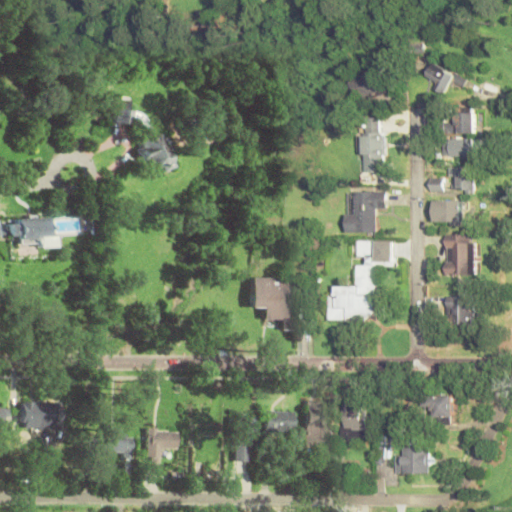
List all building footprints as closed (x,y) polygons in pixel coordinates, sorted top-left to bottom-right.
[(438,83),(436,87),(446,94),(454,81),(463,87),(467,80),(438,61),(427,76),(438,83)] [(391,90),(385,70),(350,79),(356,99),(391,90)] [(479,133),(479,111),(458,111),(458,133),(479,133)] [(365,171),(389,171),(389,129),(365,129),(365,171)] [(134,138),(146,170),(158,165),(161,171),(170,168),(156,130),(134,138)] [(452,137),(452,156),(479,156),(479,137),(452,137)] [(477,167),(452,167),(452,177),(460,177),(460,189),(477,189),(477,167)] [(377,209),(388,209),(388,191),(347,191),(347,232),(377,232),(377,209)] [(469,200),(436,200),(436,221),(469,221),(469,200)] [(49,217),(7,217),(7,237),(18,237),(18,247),(49,247),(49,217)] [(478,264),(478,235),(448,235),(448,264),(478,264)] [(330,320),(378,320),(378,267),(397,267),(397,239),(358,240),(358,262),(357,262),(357,285),(330,285),(330,320)] [(290,277),(251,277),(251,308),(264,308),(263,319),(282,320),(282,330),(299,330),(300,310),(290,310),(290,277)] [(477,326),(477,295),(450,295),(450,326),(477,326)] [(455,395),(426,395),(426,409),(436,409),(436,422),(455,422),(455,395)] [(304,401),(303,446),(315,446),(315,454),(331,454),(332,401),(304,401)] [(21,426),(58,426),(58,403),(21,403),(21,426)] [(369,438),(369,404),(343,404),(343,438),(369,438)] [(263,432),(293,432),(293,411),(263,411),(263,432)] [(230,416),(230,459),(253,459),(253,416),(230,416)] [(147,428),(147,469),(159,469),(159,448),(177,448),(177,429),(147,428)] [(96,451),(124,451),(124,459),(132,459),(132,432),(96,432),(96,451)] [(398,472),(433,473),(433,448),(406,447),(406,455),(398,455),(398,472)]
